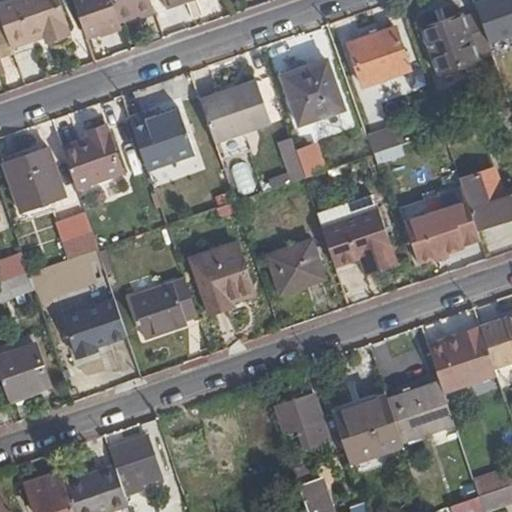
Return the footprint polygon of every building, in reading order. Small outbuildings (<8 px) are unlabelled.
[(0,13),(4,27),(12,47),(44,35),(47,43),(69,35),(56,0),(8,0),(0,3),(0,13)] [(72,0),(86,39),(99,34),(100,38),(121,31),(118,22),(110,0),(72,0)] [(136,22),(156,15),(150,0),(110,0),(118,22),(134,17),(136,22)] [(486,40),(477,13),(461,19),(461,17),(422,30),(437,74),(476,60),(471,46),(486,40)] [(394,28),(351,43),(366,86),(409,71),(394,28)] [(495,46),(511,94),(511,46),(504,49),(501,43),(495,46)] [(342,110),(325,64),(282,79),(299,126),(342,110)] [(253,82),(198,102),(213,144),(269,124),(253,82)] [(145,113),(128,120),(147,172),(195,153),(180,110),(148,123),(145,113)] [(458,117),(460,124),(479,117),(477,111),(458,117)] [(479,117),(460,124),(463,134),(482,127),(479,117)] [(85,130),(87,135),(105,129),(103,123),(85,130)] [(88,139),(61,149),(77,192),(121,176),(105,129),(87,135),(88,139)] [(388,130),(366,138),(372,154),(394,146),(388,130)] [(87,135),(60,144),(61,149),(88,139),(87,135)] [(290,182),(303,177),(289,140),(277,144),(290,182)] [(297,150),(306,177),(319,172),(310,146),(297,150)] [(48,149),(3,164),(20,212),(65,197),(48,149)] [(247,161),(231,164),(237,194),(253,191),(247,161)] [(492,170),(459,181),(476,230),(476,231),(511,218),(511,196),(498,202),(495,203),(493,196),(500,193),(492,170)] [(462,248),(480,242),(476,231),(476,230),(459,181),(457,176),(442,181),(451,208),(403,224),(418,266),(463,251),(462,248)] [(377,208),(320,228),(334,268),(359,259),(369,255),(375,273),(397,265),(377,208)] [(63,249),(67,260),(97,250),(93,239),(63,249)] [(324,282),(311,243),(267,258),(281,296),(324,282)] [(229,300),(251,293),(235,247),(193,261),(211,314),(231,307),(229,300)] [(0,283),(28,273),(21,254),(0,260),(0,283)] [(365,276),(375,273),(369,255),(359,259),(361,264),(365,276)] [(0,296),(2,302),(34,290),(28,273),(0,283),(0,296)] [(189,325),(199,321),(185,281),(132,299),(146,340),(170,332),(168,326),(187,319),(189,325)] [(253,299),(251,293),(229,300),(231,307),(253,299)] [(111,344),(128,338),(114,300),(63,318),(77,355),(81,358),(96,352),(98,348),(97,347),(110,342),(111,344)] [(479,330),(492,368),(511,360),(511,316),(478,327),(479,330)] [(170,332),(189,325),(187,319),(168,326),(170,332)] [(443,393),(495,376),(492,368),(479,330),(439,344),(440,346),(428,350),(439,382),(443,393)] [(0,356),(0,375),(9,400),(49,386),(34,345),(0,356)] [(453,422),(443,393),(439,382),(387,400),(400,441),(453,422)] [(328,439),(313,395),(277,408),(286,433),(297,429),(304,447),(328,439)] [(350,463),(402,444),(400,441),(387,400),(385,396),(333,415),(350,463)] [(150,436),(109,450),(115,466),(125,496),(144,489),(143,484),(165,476),(150,436)] [(305,464),(292,469),(306,511),(335,511),(323,478),(311,482),(305,464)] [(115,466),(63,484),(68,497),(71,506),(73,511),(111,511),(129,506),(125,496),(115,466)] [(67,497),(58,472),(26,483),(32,501),(35,508),(67,497)] [(26,503),(32,501),(26,483),(19,485),(26,503)] [(35,508),(35,511),(53,511),(70,506),(67,497),(35,508)] [(366,511),(364,503),(349,508),(350,511),(366,511)]
